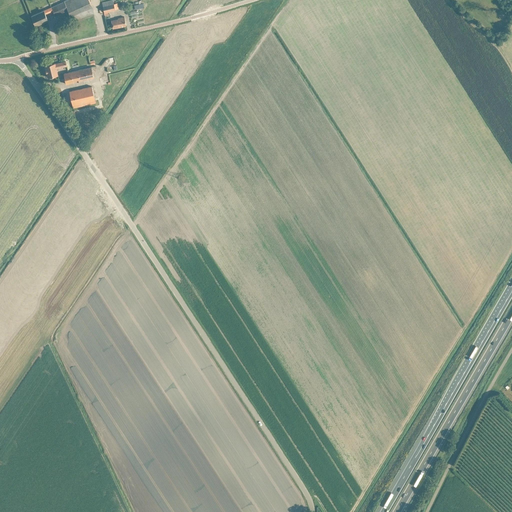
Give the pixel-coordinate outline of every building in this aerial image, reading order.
[(36,26),(48,20),(45,14),(53,11),(56,16),(68,11),(71,16),(92,6),(89,0),(66,0),(64,1),(42,11),(41,9),(39,10),(40,12),(32,16),(36,26)] [(114,4),(112,0),(102,2),(104,12),(105,16),(109,15),(108,12),(118,9),(117,3),(114,4)] [(118,19),(115,20),(111,21),(113,28),(126,26),(124,17),(118,18),(118,19)] [(59,68),(67,66),(66,61),(56,63),(55,63),(45,66),(48,77),(58,75),(57,70),(59,70),(59,68)] [(94,78),(92,68),(64,74),(66,84),(94,78)] [(92,86),(69,91),(73,108),(96,103),(92,86)]
